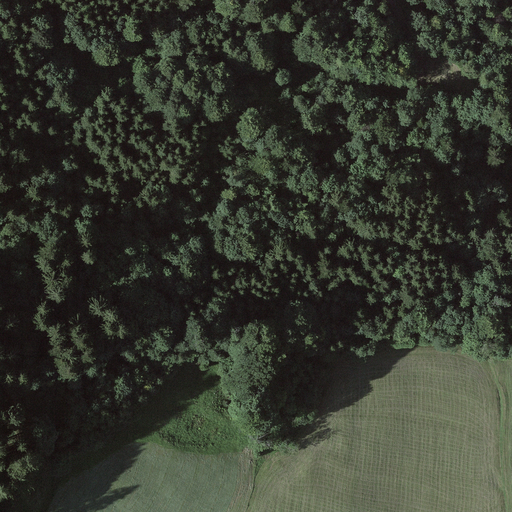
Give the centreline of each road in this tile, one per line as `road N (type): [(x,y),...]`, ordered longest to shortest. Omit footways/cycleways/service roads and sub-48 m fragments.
road 1 (track): [(509,511),(502,397),(489,355)]
road 2 (track): [(408,142),(398,109),(419,53),(394,0)]
